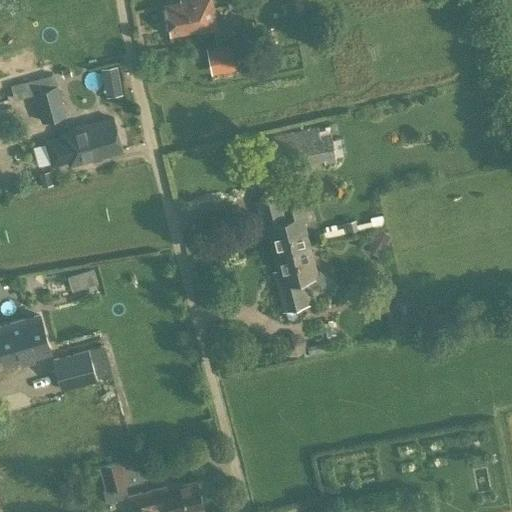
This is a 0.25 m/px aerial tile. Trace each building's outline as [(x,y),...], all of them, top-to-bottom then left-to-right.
[(210,0),(186,0),(165,4),(171,34),(194,29),(194,31),(215,27),(210,0)] [(239,42),(206,48),(209,66),(210,73),(244,67),(242,58),(239,42)] [(116,66),(101,69),(104,82),(118,79),(116,66)] [(39,122),(65,116),(57,83),(52,84),(50,75),(9,84),(15,107),(25,105),(31,103),(29,97),(33,96),(39,122)] [(60,132),(61,135),(44,140),(51,166),(68,161),(69,163),(121,149),(113,118),(60,132)] [(273,145),(278,168),(322,160),(323,165),(335,162),(328,125),(290,132),(292,141),(273,145)] [(30,144),(35,164),(47,162),(42,141),(30,144)] [(307,243),(302,223),(307,221),(302,200),(280,206),(278,196),(255,202),(261,225),(264,224),(272,252),(307,243)] [(317,269),(315,270),(310,255),(307,243),(272,252),(280,282),(276,283),(282,309),(289,307),(305,303),(299,279),(302,278),(311,288),(321,291),(327,283),(323,273),(317,269)] [(65,274),(69,288),(94,280),(89,266),(65,274)] [(48,350),(37,315),(0,325),(0,355),(2,364),(48,350)] [(303,336),(284,335),(283,353),(302,353),(303,336)] [(50,361),(59,390),(112,373),(103,344),(50,361)] [(141,458),(141,455),(98,466),(104,490),(102,490),(105,503),(122,499),(127,497),(124,486),(143,481),(140,470),(144,469),(141,458)] [(129,496),(133,511),(132,511),(153,511),(153,507),(167,503),(169,511),(184,511),(201,508),(195,482),(180,485),(179,483),(172,485),(129,496)]
